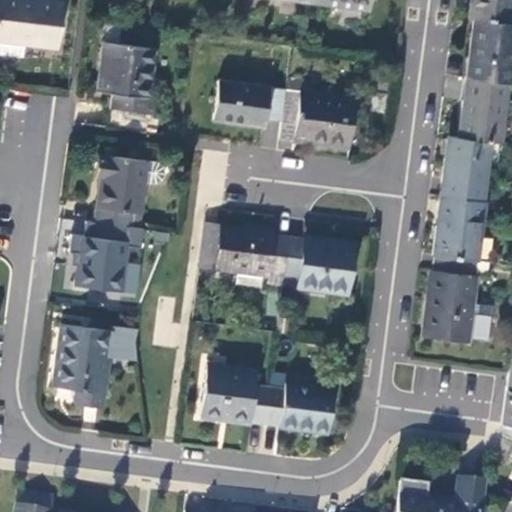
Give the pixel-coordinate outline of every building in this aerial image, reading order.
[(0,0),(0,41),(54,49),(60,4),(32,0),(0,0)] [(366,0),(307,0),(307,3),(365,11),(366,0)] [(469,0),(467,18),(472,19),(509,24),(511,0),(469,0)] [(472,19),(465,78),(508,83),(511,83),(511,72),(511,24),(509,24),(472,19)] [(144,116),(152,51),(103,46),(98,92),(110,95),(110,110),(144,116)] [(457,137),(489,141),(501,143),(508,83),(465,78),(457,137)] [(280,122),(284,91),(217,82),(212,120),(248,124),(249,118),(280,122)] [(354,99),(284,91),(280,122),(278,139),(349,148),(354,99)] [(447,136),(439,195),(482,201),(489,141),(457,137),(447,136)] [(94,224),(128,228),(130,214),(140,215),(146,163),(97,156),(93,181),(99,183),(94,224)] [(439,195),(431,256),(475,261),(482,201),(439,195)] [(119,292),(128,228),(94,224),(92,237),(78,237),(76,254),(73,286),(119,292)] [(282,275),(287,238),(272,236),(273,233),(219,226),(203,224),(198,266),(214,268),(267,276),(267,273),(282,275)] [(302,240),(287,238),(282,275),(297,277),(296,289),(345,295),(351,245),(302,237),(302,240)] [(475,261),(431,256),(422,333),(466,339),(475,261)] [(281,285),(282,275),(267,273),(267,276),(267,282),(281,285)] [(297,277),(282,275),(281,285),(281,286),(296,289),(297,277)] [(99,408),(108,333),(59,326),(51,386),(75,392),(74,406),(99,408)] [(511,348),(505,390),(502,422),(511,425),(511,348)] [(249,420),(263,422),(268,388),(253,386),(255,371),(207,366),(200,417),(249,423),(249,420)] [(268,388),(263,422),(279,424),(279,427),(326,433),(332,390),(283,384),(283,390),(268,388)] [(485,482),(465,480),(462,504),(482,507),(485,482)] [(425,484),(402,481),(397,511),(481,511),(482,507),(462,504),(423,499),(425,484)] [(48,511),(51,499),(17,492),(13,511),(48,511)]
